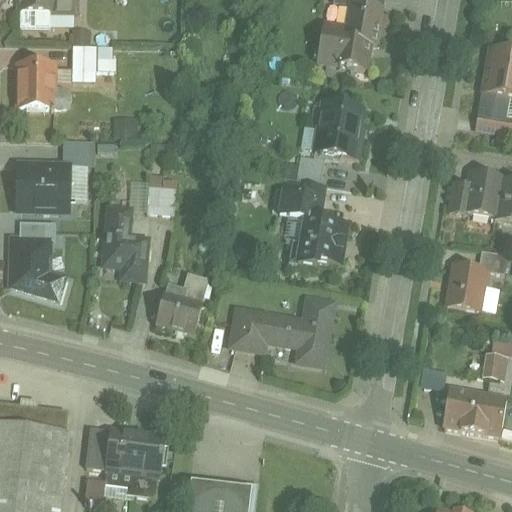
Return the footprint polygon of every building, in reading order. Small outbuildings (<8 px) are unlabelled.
[(18,0),(18,16),(19,16),(19,32),(49,33),(50,18),(77,18),(76,0),(18,0)] [(385,0),(334,0),(333,8),(350,11),(351,7),(381,12),(381,13),(383,14),(385,0)] [(381,12),(351,7),(350,11),(346,34),(325,30),(319,68),(365,76),(370,49),(377,50),(381,30),(379,30),(381,13),(381,12)] [(74,46),(91,48),(92,34),(75,33),(74,46)] [(110,52),(72,52),(71,76),(113,77),(113,64),(110,64),(110,52)] [(511,58),(490,55),(483,97),(482,97),(482,100),(483,100),(480,118),(504,122),(507,103),(511,104),(511,58)] [(53,70),(18,70),(17,113),(60,113),(60,94),(53,94),(53,70)] [(362,114),(324,108),(323,109),(327,110),(321,141),(318,143),(315,157),(358,164),(361,147),(357,146),(362,114)] [(511,123),(480,118),(479,118),(476,135),(511,141),(511,139),(511,123)] [(138,140),(137,121),(115,122),(116,141),(138,140)] [(88,146),(63,145),(63,170),(88,171),(88,146)] [(325,166),(301,162),(297,186),(321,190),(325,166)] [(70,176),(44,176),(44,171),(17,171),(16,215),(69,216),(70,176)] [(503,184),(471,178),(469,190),(464,218),(468,219),(495,223),(502,185),(503,184)] [(511,187),(502,185),(495,223),(494,225),(511,228),(511,187)] [(321,190),(297,186),(291,222),(305,224),(305,223),(319,226),(325,191),(321,190)] [(469,190),(453,188),(448,217),(468,221),(468,219),(464,218),(469,190)] [(162,192),(148,192),(147,218),(160,219),(162,192)] [(176,194),(162,192),(160,219),(174,220),(176,194)] [(129,216),(109,214),(104,270),(123,272),(122,283),(143,285),(146,245),(127,244),(129,216)] [(319,226),(305,223),(305,224),(300,250),(293,249),(290,269),(316,273),(318,265),(340,269),(347,230),(319,226)] [(55,228),(20,226),(19,241),(55,242),(55,228)] [(51,244),(11,242),(7,293),(60,308),(68,280),(49,274),(51,244)] [(507,261),(481,257),(478,275),(486,276),(486,278),(504,280),(507,261)] [(478,275),(454,271),(447,312),(479,317),(481,303),(484,301),(485,293),(483,291),(486,278),(486,276),(478,275)] [(202,310),(208,286),(189,280),(186,293),(182,305),(202,310)] [(186,293),(168,288),(165,300),(182,305),(186,293)] [(165,300),(164,300),(156,330),(194,340),(202,310),(182,305),(165,300)] [(307,328),(238,316),(232,351),(262,356),(264,347),(300,352),(297,367),(322,371),(323,370),(322,370),(325,350),(326,350),(333,309),(308,305),(305,321),(308,322),(307,328)] [(507,363),(485,360),(482,383),(504,386),(507,363)] [(464,380),(423,374),(420,391),(462,397),(464,380)] [(505,408),(451,399),(445,434),(500,443),(505,408)] [(0,511),(61,511),(71,439),(66,438),(69,417),(37,414),(38,406),(20,405),(20,411),(0,408),(0,511)] [(164,444),(111,437),(111,438),(91,435),(86,473),(106,476),(107,477),(105,491),(132,494),(131,501),(155,504),(158,483),(159,483),(164,444)] [(251,495),(249,511),(255,511),(258,489),(191,481),(190,488),(251,495)] [(100,511),(104,487),(88,485),(85,510),(100,511)] [(249,511),(251,495),(190,488),(187,511),(249,511)]
